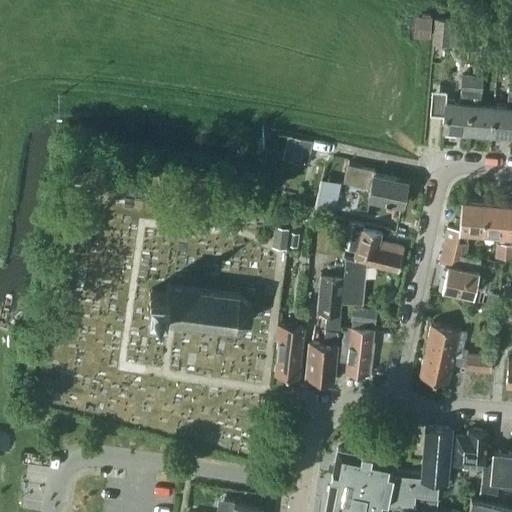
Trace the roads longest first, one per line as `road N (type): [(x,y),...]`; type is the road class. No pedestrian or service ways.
road 1 (residential): [(390,401),(443,162),(511,168)]
road 2 (residential): [(51,511),(57,469),(76,455),(300,483)]
road 3 (residential): [(300,483),(313,423),(343,403),(390,401)]
road 4 (residential): [(511,413),(390,401)]
